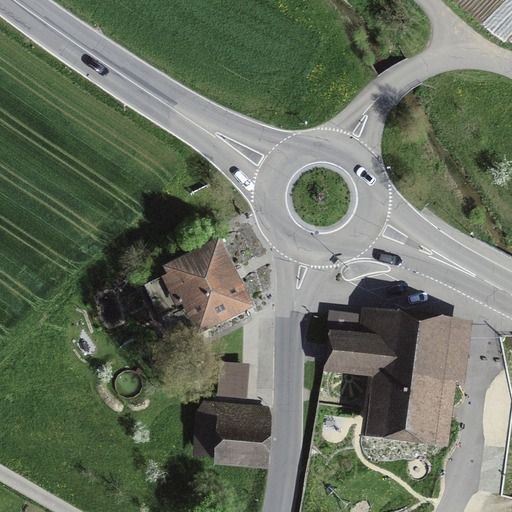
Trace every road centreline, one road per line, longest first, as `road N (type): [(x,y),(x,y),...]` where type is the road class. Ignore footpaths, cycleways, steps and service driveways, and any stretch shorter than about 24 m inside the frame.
road 1 (primary): [(11,0),(158,103),(276,169)]
road 2 (unclassified): [(278,511),(291,326),(306,248)]
road 3 (primary): [(371,220),(511,295)]
road 4 (residential): [(348,150),(388,89),(414,70),(462,54)]
